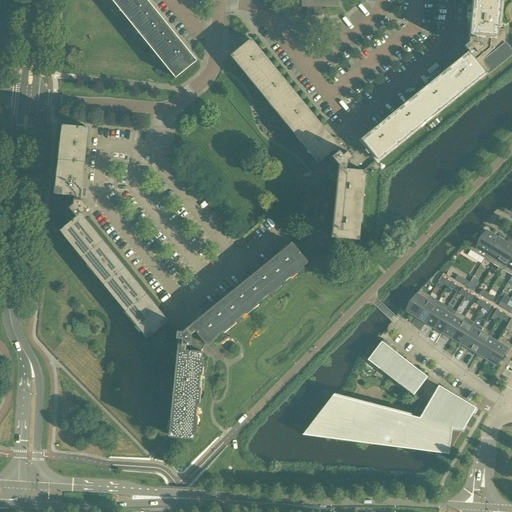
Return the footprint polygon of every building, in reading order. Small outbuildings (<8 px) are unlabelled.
[(148,6),(150,5),(146,0),(114,0),(176,76),(174,77),(175,78),(196,61),(195,60),(193,62),(148,6)] [(307,6),(307,16),(322,16),(322,15),(327,15),(327,9),(322,9),(322,7),(338,6),(337,0),(301,0),(301,7),(307,6)] [(467,26),(465,44),(463,46),(469,54),(362,141),(376,159),(485,70),(487,72),(503,59),(506,30),(495,29),(497,0),(474,0),(472,26),(467,26)] [(335,138),(331,141),(248,40),(230,55),(319,162),(323,159),(327,164),(326,165),(331,171),(332,170),(334,172),(340,172),(334,237),(356,240),(363,170),(349,169),(351,157),(346,151),(335,138)] [(55,194),(59,194),(59,203),(58,208),(70,221),(63,227),(60,230),(147,337),(166,322),(79,215),(88,208),(81,199),(78,199),(80,187),(86,127),(62,124),(55,194)] [(484,259),(496,238),(487,232),(481,241),(479,239),(469,250),(484,259)] [(505,243),(496,238),(484,259),(493,264),(505,243)] [(502,270),(511,253),(511,247),(505,243),(493,264),(498,267),(496,271),(500,273),(502,270)] [(293,244),(203,317),(202,315),(198,318),(198,322),(192,326),(188,321),(187,322),(190,325),(186,328),(185,328),(182,331),(176,330),(175,338),(181,338),(171,436),(192,438),(201,351),(203,347),(205,344),(303,264),(306,261),(293,244)] [(511,253),(502,270),(511,275),(511,253)] [(467,287),(469,283),(457,275),(454,280),(467,287)] [(447,287),(450,282),(444,278),(441,283),(447,287)] [(450,282),(447,287),(453,290),(456,286),(450,282)] [(469,283),(467,287),(473,291),(476,286),(469,283)] [(458,293),(464,297),(467,292),(461,289),(458,293)] [(403,308),(417,317),(429,296),(419,290),(403,308)] [(479,295),(485,298),(488,294),(482,290),(479,295)] [(467,292),(464,297),(471,301),(473,296),(467,292)] [(494,297),(488,294),(485,298),(491,302),(494,297)] [(426,322),(435,306),(434,306),(438,301),(429,296),(417,317),(426,322)] [(476,304),(482,307),(485,303),(478,299),(476,304)] [(435,327),(444,312),(443,311),(446,306),(438,301),(434,306),(435,306),(426,322),(435,327)] [(504,309),(506,305),(500,301),(498,306),(504,309)] [(485,303),(482,307),(488,311),(491,306),(485,303)] [(444,312),(435,327),(443,332),(452,317),(455,311),(446,306),(443,311),(444,312)] [(493,314),(499,318),(502,313),(496,309),(493,314)] [(455,311),(452,317),(443,332),(452,337),(464,317),(455,311)] [(502,313),(499,318),(505,321),(508,317),(502,313)] [(461,343),(470,327),(462,322),(465,317),(464,317),(452,337),(461,343)] [(479,332),(470,327),(461,343),(470,348),(479,332)] [(482,327),(479,332),(470,348),(478,353),(490,332),(482,327)] [(491,333),(490,332),(478,353),(487,358),(496,343),(488,338),(491,333)] [(511,345),(499,337),(496,343),(487,358),(497,364),(503,354),(506,356),(511,346),(511,345)] [(367,360),(390,377),(393,373),(416,391),(427,377),(381,341),(367,360)] [(429,401),(466,423),(476,408),(438,385),(429,401)] [(450,431),(404,425),(404,421),(398,420),(397,424),(322,414),(320,432),(449,449),(452,427),(451,426),(450,431)]
